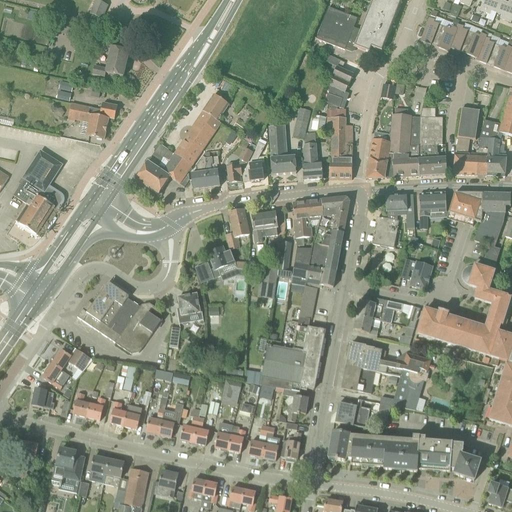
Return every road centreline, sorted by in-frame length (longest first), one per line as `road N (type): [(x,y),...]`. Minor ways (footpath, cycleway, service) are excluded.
road 1 (residential): [(311,485),(0,418)]
road 2 (residential): [(0,392),(80,276),(101,268),(145,291),(165,284),(170,224)]
road 3 (primary): [(233,0),(92,202)]
road 4 (primary): [(106,204),(237,0)]
road 5 (residential): [(345,285),(441,307),(478,187)]
road 6 (tertiary): [(311,485),(345,285)]
road 7 (tertiary): [(356,190),(226,204),(170,224)]
road 8 (unknown): [(55,311),(112,353),(138,360),(163,330),(165,284)]
road 9 (residential): [(356,190),(377,79),(402,44)]
road 10 (tertiary): [(461,511),(311,485)]
road 11 (residential): [(450,186),(451,125),(464,66)]
